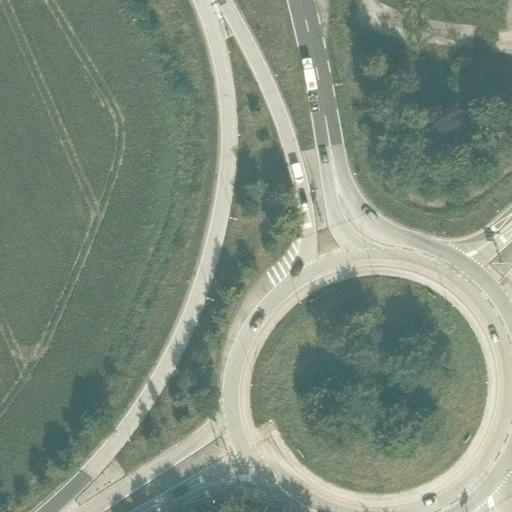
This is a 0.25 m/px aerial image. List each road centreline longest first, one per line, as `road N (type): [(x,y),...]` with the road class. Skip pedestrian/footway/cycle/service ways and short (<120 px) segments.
road 1 (primary): [(202,0),(229,136),(202,283),(167,367),(130,425),(49,511)]
road 2 (primary): [(216,0),(286,136),(305,216),(304,275)]
road 3 (primary): [(478,466),(499,430),(504,362),(478,306),(438,274)]
road 4 (secondary): [(231,409),(80,511)]
road 5 (primary): [(334,169),(300,0)]
road 6 (primary): [(460,260),(374,228),(334,169)]
road 7 (primary): [(304,275),(251,324),(237,357),(231,409)]
